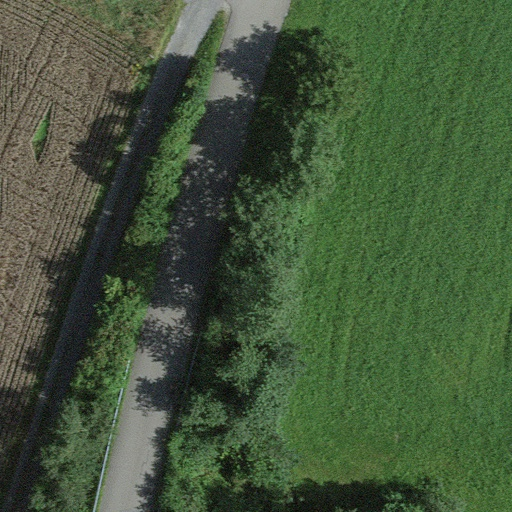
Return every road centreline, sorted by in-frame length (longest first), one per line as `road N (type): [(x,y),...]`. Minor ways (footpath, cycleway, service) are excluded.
road 1 (track): [(193,0),(11,511)]
road 2 (residential): [(270,0),(132,511)]
